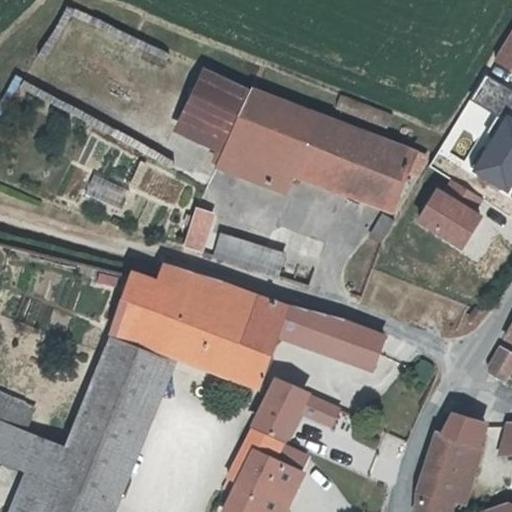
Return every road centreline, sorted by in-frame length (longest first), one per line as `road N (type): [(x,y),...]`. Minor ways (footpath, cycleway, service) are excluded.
road 1 (unclassified): [(0,215),(164,256),(447,351),(460,383)]
road 2 (residential): [(401,511),(402,485),(460,383)]
